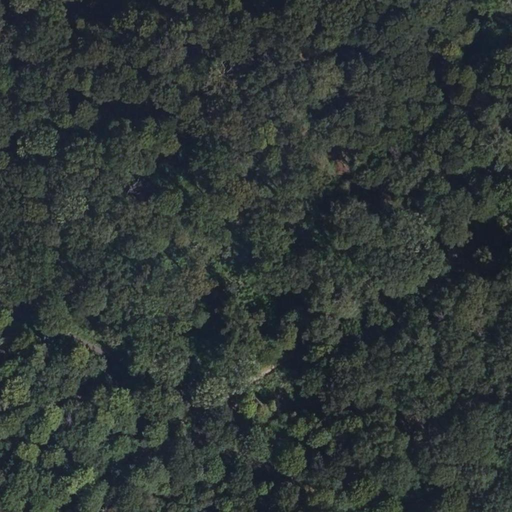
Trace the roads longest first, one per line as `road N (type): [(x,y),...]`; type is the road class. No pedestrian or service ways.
road 1 (track): [(511,221),(218,403)]
road 2 (track): [(218,403),(441,511)]
road 3 (track): [(0,297),(218,403)]
road 4 (track): [(218,403),(24,511)]
